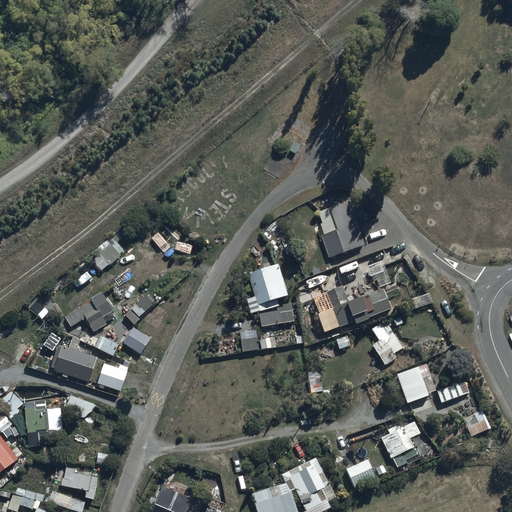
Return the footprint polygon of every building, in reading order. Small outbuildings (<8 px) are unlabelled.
[(342,250),(338,242),(354,236),(353,231),(358,229),(354,219),(358,218),(356,211),(352,212),(349,202),(318,211),(325,230),(335,227),(338,234),(335,236),(332,232),(323,237),(332,255),(342,250)] [(324,269),(315,248),(296,257),(305,277),(324,269)] [(277,264),(246,274),(254,298),(246,301),(251,315),(278,306),(277,301),(287,297),(277,264)] [(374,276),(378,288),(388,284),(383,272),(374,276)] [(316,296),(315,296),(325,321),(334,317),(338,328),(352,322),(353,326),(368,320),(367,318),(390,309),(382,290),(347,303),(341,287),(316,296)] [(90,302),(64,317),(70,327),(85,318),(93,332),(106,324),(102,318),(112,312),(100,293),(88,300),(90,302)] [(279,312),(259,315),(260,328),(294,324),(292,304),(281,306),(282,308),(279,309),(279,312)] [(379,323),(370,329),(378,342),(371,346),(383,367),(396,359),(393,354),(402,349),(386,324),(382,327),(379,323)] [(118,345),(99,336),(93,349),(112,358),(118,345)] [(346,336),(335,340),(338,350),(349,346),(346,336)] [(258,338),(240,341),(241,352),(271,348),(269,339),(258,341),(258,338)] [(79,341),(71,339),(68,349),(60,347),(60,349),(55,348),(49,370),(52,370),(52,373),(89,383),(95,356),(76,351),(79,341)] [(117,369),(102,364),(96,385),(119,393),(129,363),(122,361),(121,366),(118,365),(117,369)] [(420,367),(398,375),(410,405),(432,397),(420,367)] [(319,370),(307,372),(311,393),(323,391),(319,370)] [(464,382),(449,388),(453,397),(460,394),(462,399),(466,397),(464,393),(468,391),(464,382)] [(11,390),(0,399),(0,406),(11,419),(19,412),(17,409),(23,404),(11,390)] [(96,406),(70,397),(64,412),(84,418),(96,406)] [(45,402),(25,402),(26,434),(28,434),(28,447),(40,447),(40,445),(46,444),(46,434),(48,434),(48,439),(60,439),(60,431),(61,431),(61,410),(46,410),(45,402)] [(0,431),(1,433),(13,424),(0,409),(0,431)] [(389,434),(379,439),(390,460),(392,459),(396,468),(405,464),(407,466),(419,460),(409,439),(419,434),(414,423),(402,428),(400,424),(387,430),(389,434)] [(0,473),(18,460),(16,458),(23,453),(18,446),(11,451),(0,436),(0,473)] [(60,450),(43,449),(43,460),(59,461),(60,450)] [(284,484),(251,494),(256,511),(296,511),(290,492),(294,490),(304,511),(303,511),(323,511),(331,508),(328,502),(335,498),(315,459),(281,476),(284,484)] [(367,460),(344,470),(355,493),(377,483),(367,460)] [(101,479),(93,477),(73,474),(74,470),(66,468),(64,480),(62,480),(61,487),(86,491),(85,498),(94,500),(96,485),(100,485),(101,479)] [(161,487),(156,499),(150,497),(146,508),(151,510),(150,511),(186,511),(191,500),(161,487)] [(22,497),(36,501),(42,502),(44,496),(17,488),(15,495),(22,497)] [(71,498),(51,492),(47,504),(74,511),(82,511),(85,503),(71,499),(71,498)] [(36,501),(22,497),(19,506),(34,510),(36,501)] [(221,511),(225,504),(212,498),(208,508),(214,511),(221,511)]
